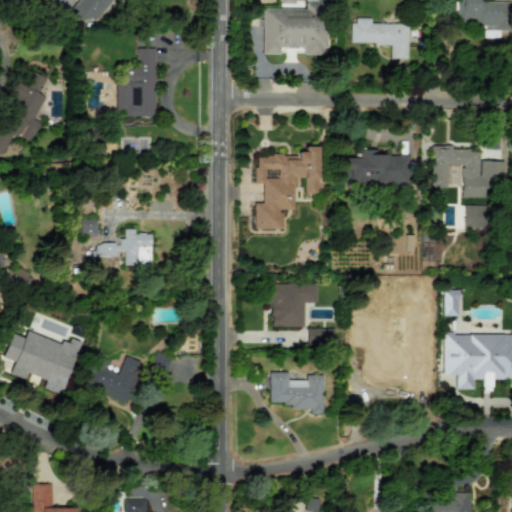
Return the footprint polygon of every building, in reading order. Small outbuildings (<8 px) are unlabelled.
[(109,0),(78,0),(68,13),(80,22),(85,15),(93,21),(109,0)] [(508,1),(478,1),(478,0),(455,0),(455,27),(508,27),(508,1)] [(260,8),(260,53),(277,53),(277,47),(301,47),(301,53),(323,54),(323,2),(303,2),(303,8),(260,8)] [(405,58),(406,23),(368,23),(368,19),(348,19),(348,42),(389,43),(388,58),(405,58)] [(152,47),(134,48),(135,68),(115,68),(115,110),(122,110),(123,116),(152,115),(152,47)] [(11,133),(29,141),(38,122),(32,119),(43,96),(36,93),(44,77),(26,68),(0,123),(0,155),(1,155),(11,133)] [(253,154),(253,183),(260,183),(260,202),(251,202),(252,228),(279,228),(279,209),(292,209),(292,177),(302,177),(302,193),(315,193),(315,145),(302,145),(302,154),(253,154)] [(428,187),(444,187),(444,164),(459,164),(459,196),(481,197),(482,183),(501,183),(501,160),(476,160),(476,149),(450,149),(450,145),(429,145),(428,187)] [(407,184),(407,154),(377,154),(377,149),(356,149),(357,157),(342,157),(343,185),(407,184)] [(461,227),(483,227),(484,205),(462,205),(461,227)] [(79,236),(95,236),(95,220),(79,220),(79,236)] [(148,265),(148,233),(131,233),(131,229),(119,228),(119,243),(93,243),(93,256),(113,256),(113,250),(121,250),(121,265),(148,265)] [(6,278),(25,288),(31,275),(12,266),(6,278)] [(301,326),(301,302),(314,302),(313,282),(267,283),(267,326),(301,326)] [(439,315),(455,315),(456,289),(439,289),(439,315)] [(304,328),(305,344),(332,344),(332,328),(304,328)] [(77,341),(67,338),(65,345),(24,331),(22,337),(9,333),(0,357),(11,361),(7,374),(23,379),(25,373),(44,380),(41,388),(58,394),(77,341)] [(420,349),(408,349),(408,344),(394,344),(394,333),(375,333),(376,344),(367,344),(367,350),(354,350),(354,376),(420,375),(420,349)] [(511,386),(511,333),(439,333),(439,374),(453,374),(453,388),(470,388),(470,378),(478,378),(478,385),(488,385),(488,379),(506,379),(506,386),(511,386)] [(147,366),(162,372),(169,357),(154,351),(147,366)] [(81,387),(122,403),(139,362),(122,355),(115,374),(102,368),(105,360),(93,355),(81,387)] [(266,402),(288,402),(287,408),(308,408),(308,413),(320,413),(320,374),(303,374),(303,379),(285,379),(285,372),(266,372),(266,402)] [(29,484),(29,511),(73,511),(74,507),(49,507),(49,484),(29,484)] [(421,511),(466,511),(466,493),(421,495),(421,511)] [(144,511),(144,499),(122,499),(122,511),(144,511)]
